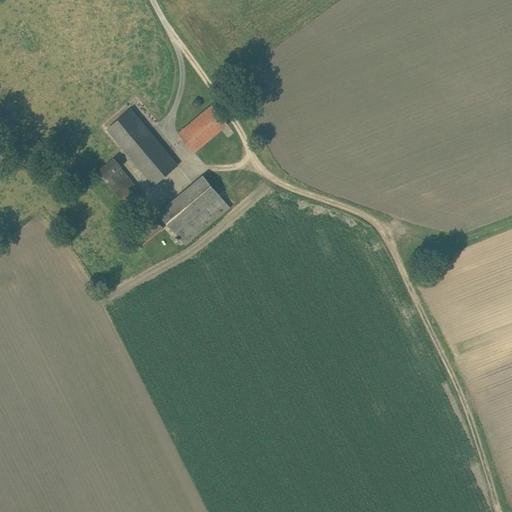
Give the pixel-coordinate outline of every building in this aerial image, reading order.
[(213,105),(179,134),(194,152),(207,141),(228,124),(213,105)] [(147,129),(131,109),(108,128),(125,148),(147,129)] [(178,166),(147,129),(125,148),(155,185),(178,166)] [(145,192),(116,157),(99,171),(129,206),(145,192)] [(185,191),(201,210),(220,195),(204,176),(185,191)] [(185,191),(159,213),(175,232),(201,210),(185,191)] [(201,210),(175,232),(186,244),(230,207),(220,195),(201,210)] [(160,221),(137,237),(144,246),(165,231),(166,230),(160,221)]
